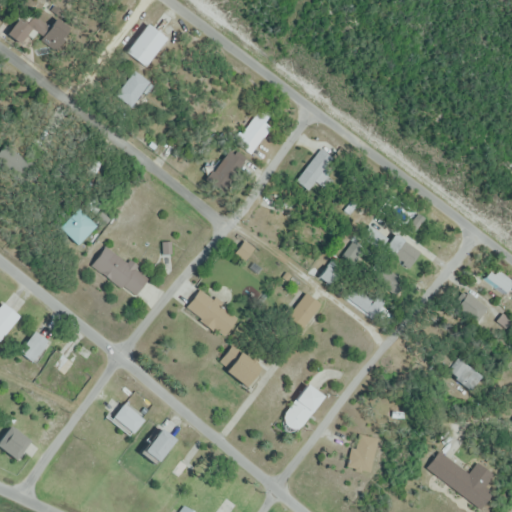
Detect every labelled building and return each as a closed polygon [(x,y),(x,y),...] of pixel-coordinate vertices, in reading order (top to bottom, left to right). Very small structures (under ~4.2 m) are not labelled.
[(47,23),(24,7),(5,33),(18,43),(28,29),(54,48),(69,28),(52,16),(47,23)] [(149,83),(132,70),(113,93),(129,107),(149,83)] [(271,122),(256,110),(234,139),(249,151),(271,122)] [(0,163),(22,180),(34,164),(2,140),(0,142),(0,163)] [(319,184),(336,160),(318,148),(294,182),(306,192),(315,180),(319,184)] [(245,162),(227,149),(205,179),(224,192),(245,162)] [(55,225),(73,243),(92,224),(74,206),(55,225)] [(365,233),(398,265),(412,251),(378,219),(365,233)] [(252,247),(243,240),(234,251),(243,259),(252,247)] [(147,275),(104,244),(91,263),(134,294),(147,275)] [(482,278),(504,290),(509,282),(487,270),(482,278)] [(222,335),(236,316),(198,288),(184,307),(222,335)] [(319,304),(304,292),(284,318),(299,330),(319,304)] [(0,335),(16,315),(0,301),(0,335)] [(47,340),(33,330),(16,352),(30,362),(47,340)] [(258,365),(230,344),(215,364),(243,385),(258,365)] [(76,386),(87,372),(61,351),(50,364),(76,386)] [(480,374),(455,356),(445,370),(470,388),(480,374)] [(277,420),(294,431),(320,394),(302,382),(277,420)] [(110,416),(129,433),(141,419),(121,402),(110,416)] [(0,435),(0,449),(14,460),(29,441),(8,425),(0,435)] [(377,438),(356,432),(346,466),(368,472),(377,438)] [(425,466),(479,508),(491,491),(484,485),(493,474),(476,461),(468,473),(438,450),(425,466)] [(194,466),(180,456),(160,485),(174,494),(194,466)] [(231,511),(237,505),(228,498),(215,511),(231,511)]
